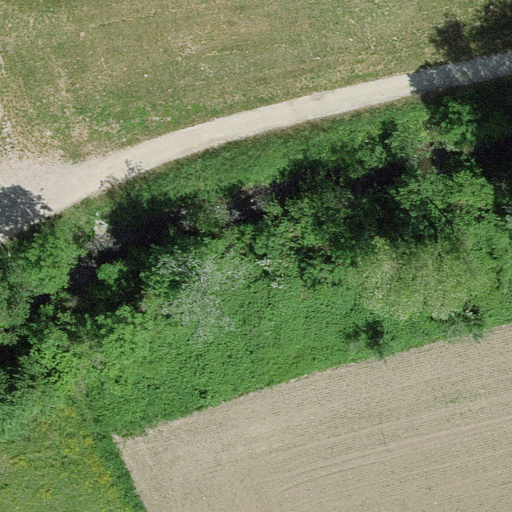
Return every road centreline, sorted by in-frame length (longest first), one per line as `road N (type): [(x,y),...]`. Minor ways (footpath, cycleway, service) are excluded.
road 1 (track): [(511,59),(219,131),(108,170),(0,226)]
road 2 (track): [(103,0),(108,170)]
